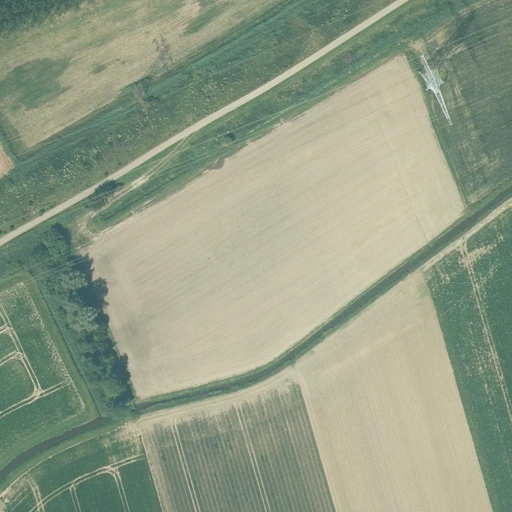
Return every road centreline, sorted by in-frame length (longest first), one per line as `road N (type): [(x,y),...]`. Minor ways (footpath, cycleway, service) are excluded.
road 1 (unclassified): [(0,242),(405,0)]
road 2 (track): [(188,131),(173,153),(84,216),(81,233),(106,230)]
